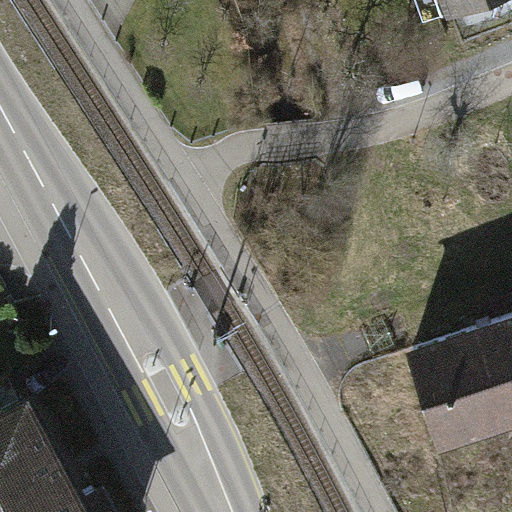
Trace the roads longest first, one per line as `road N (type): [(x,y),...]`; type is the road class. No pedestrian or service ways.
road 1 (secondary): [(224,511),(0,100)]
road 2 (residential): [(181,170),(240,144),(364,122),(511,66)]
